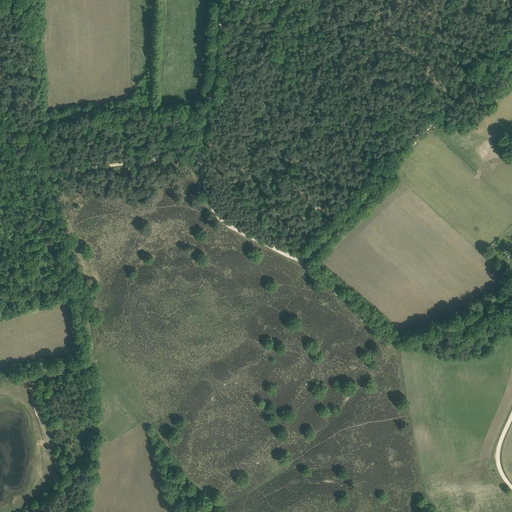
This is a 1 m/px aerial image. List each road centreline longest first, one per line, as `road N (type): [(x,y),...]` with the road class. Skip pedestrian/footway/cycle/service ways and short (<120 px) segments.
road 1 (track): [(56,170),(56,197),(90,280),(89,347),(85,356),(27,372),(67,511)]
road 2 (track): [(301,260),(511,35)]
road 3 (track): [(511,295),(479,320),(402,342),(365,321),(301,260)]
road 4 (track): [(201,152),(56,170),(0,191)]
road 5 (track): [(201,152),(213,213),(301,260)]
road 6 (track): [(201,152),(219,0)]
